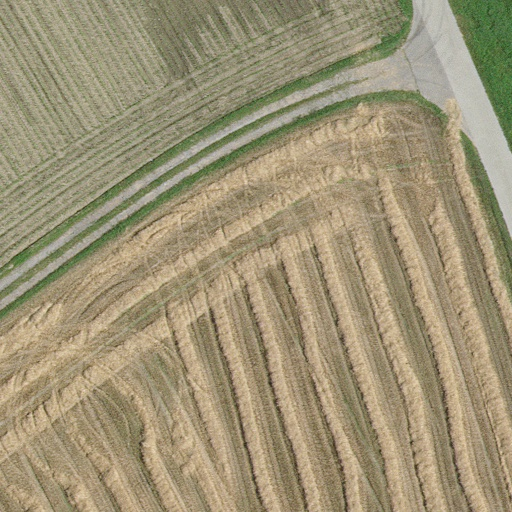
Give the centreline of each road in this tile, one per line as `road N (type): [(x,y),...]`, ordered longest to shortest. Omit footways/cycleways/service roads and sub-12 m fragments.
road 1 (track): [(450,56),(194,151),(0,299)]
road 2 (residential): [(424,0),(511,243)]
